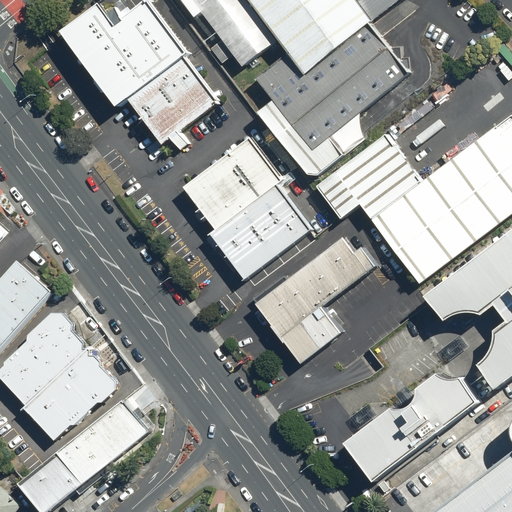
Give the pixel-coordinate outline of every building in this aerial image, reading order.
[(227,100),(149,0),(118,24),(102,4),(64,33),(122,108),(131,101),(167,146),(227,100)] [(282,39),(252,0),(182,0),(239,72),(282,39)] [(252,0),(282,39),(293,52),(308,72),(371,24),(375,21),(400,0),(252,0)] [(331,137),(413,75),(371,24),(308,72),(293,52),(259,78),(276,102),(262,111),(309,174),(320,175),(345,154),(331,137)] [(439,86),(431,104),(435,106),(434,108),(453,116),(457,106),(471,112),(476,100),(478,101),(481,93),(445,77),(441,87),(439,86)] [(511,219),(511,115),(421,184),(370,222),(420,288),(511,219)] [(219,229),(278,184),(285,179),(252,136),(187,187),(219,229)] [(358,206),(370,222),(421,184),(385,136),(318,186),(342,218),(358,206)] [(219,229),(212,234),(248,281),(314,230),(278,184),(219,229)] [(0,245),(11,233),(0,223),(0,245)] [(511,380),(511,232),(427,295),(447,321),(456,316),(467,313),(475,313),(485,314),(497,305),(507,320),(496,328),(495,333),(494,344),(489,356),(481,365),(499,390),(511,380)] [(345,238),(259,304),(305,363),(344,334),(325,309),(380,266),(365,247),(357,254),(345,238)] [(0,284),(0,352),(54,291),(21,261),(0,284)] [(67,313),(56,313),(31,334),(32,340),(0,373),(30,405),(27,408),(58,439),(102,401),(106,401),(120,390),(119,380),(104,365),(104,360),(88,342),(75,330),(77,323),(67,313)] [(348,442),(377,480),(482,403),(464,378),(458,379),(451,379),(444,377),(441,374),(418,389),(418,394),(417,399),(414,404),(410,407),(404,409),(398,409),(394,408),(348,442)] [(153,430),(129,400),(47,464),(34,474),(30,476),(54,507),(153,430)] [(511,511),(511,456),(435,511),(511,511)] [(14,511),(18,508),(3,497),(0,500),(0,511),(14,511)]
